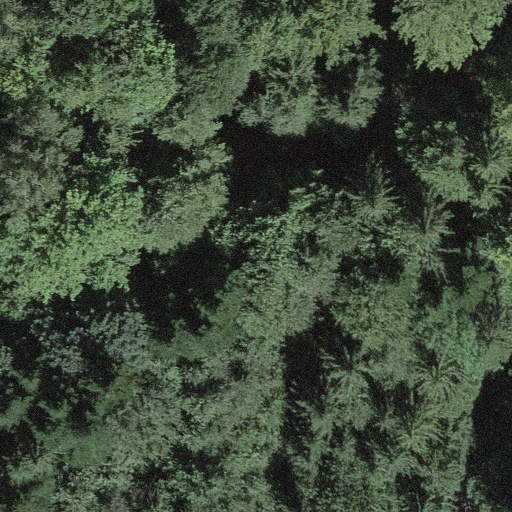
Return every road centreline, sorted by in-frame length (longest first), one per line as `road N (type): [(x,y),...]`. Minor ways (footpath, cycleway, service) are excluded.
road 1 (track): [(511,9),(368,124),(280,165),(0,246)]
road 2 (track): [(454,511),(511,294)]
